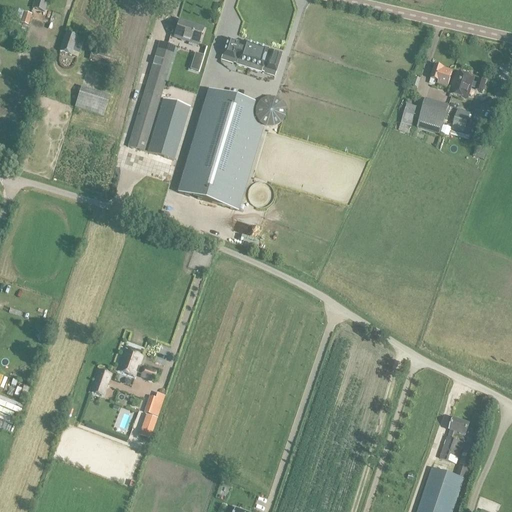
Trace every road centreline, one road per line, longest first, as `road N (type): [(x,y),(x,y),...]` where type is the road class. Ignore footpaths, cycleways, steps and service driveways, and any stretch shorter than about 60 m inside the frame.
road 1 (unclassified): [(511,403),(305,288),(119,211),(0,174)]
road 2 (residential): [(511,37),(347,0)]
